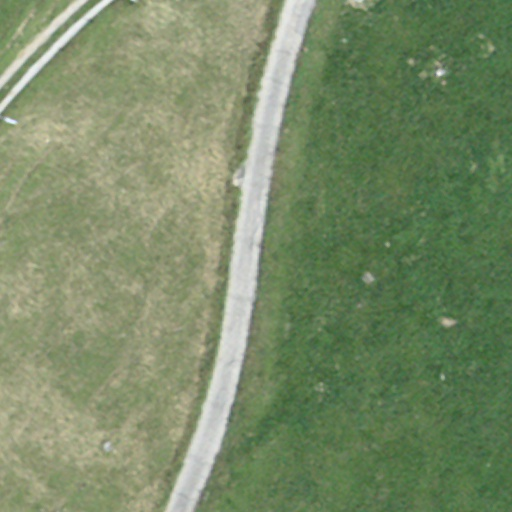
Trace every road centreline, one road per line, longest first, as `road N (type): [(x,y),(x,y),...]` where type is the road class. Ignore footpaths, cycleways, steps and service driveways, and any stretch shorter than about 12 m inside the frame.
road 1 (unclassified): [(302,0),(272,97),(232,347),(176,511)]
road 2 (track): [(82,0),(0,93)]
